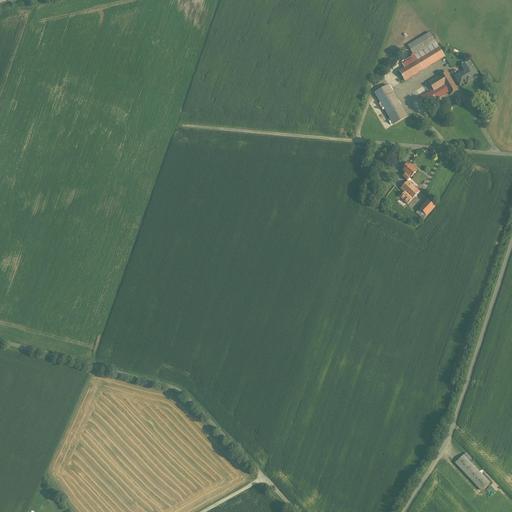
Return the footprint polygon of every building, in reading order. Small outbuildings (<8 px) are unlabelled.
[(433,28),(410,42),(418,57),(401,67),(408,77),(448,53),(433,28)] [(467,67),(457,73),(462,81),(481,71),(473,57),(464,62),(467,67)] [(447,69),(420,86),(424,94),(422,95),(428,107),(458,89),(447,69)] [(392,81),(377,90),(396,122),(410,113),(392,81)] [(416,172),(407,162),(399,170),(403,174),(401,177),(405,182),(399,188),(403,193),(398,197),(406,205),(418,192),(407,180),(416,172)] [(433,208),(426,200),(417,209),(425,216),(433,208)] [(473,461),(465,452),(453,463),(480,492),(491,482),(484,474),(482,475),(471,463),(473,461)]
